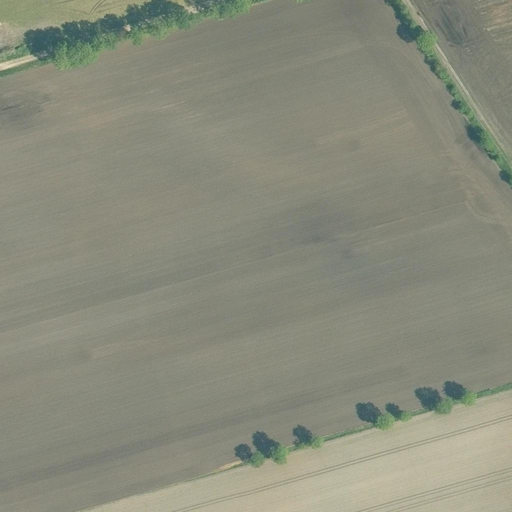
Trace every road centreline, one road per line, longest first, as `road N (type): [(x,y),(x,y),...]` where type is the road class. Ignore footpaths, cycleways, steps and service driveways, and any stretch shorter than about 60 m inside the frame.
road 1 (track): [(0,66),(228,0)]
road 2 (track): [(405,0),(511,169)]
